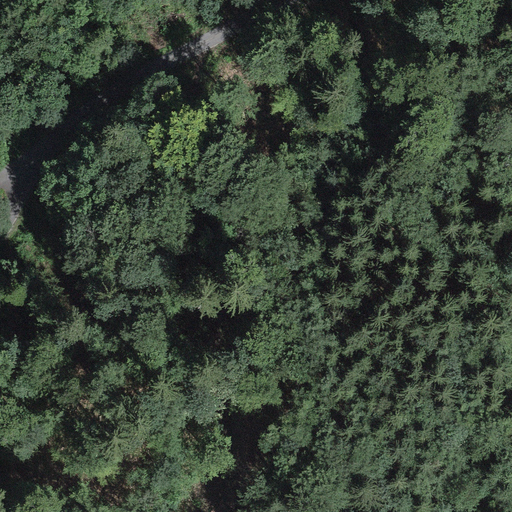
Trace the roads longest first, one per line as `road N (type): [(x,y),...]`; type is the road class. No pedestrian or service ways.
road 1 (unclassified): [(305,13),(174,236),(0,419)]
road 2 (unclassified): [(305,13),(134,78),(0,176)]
